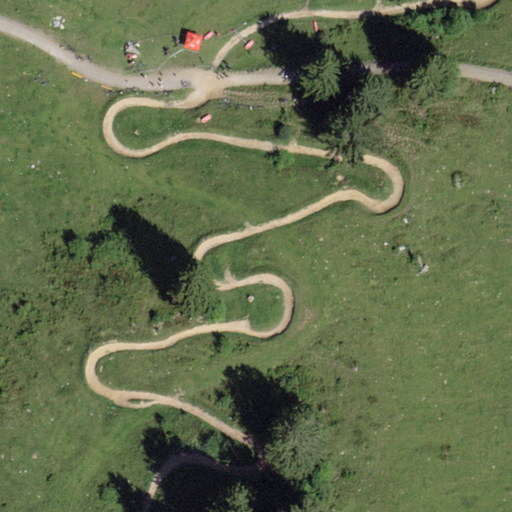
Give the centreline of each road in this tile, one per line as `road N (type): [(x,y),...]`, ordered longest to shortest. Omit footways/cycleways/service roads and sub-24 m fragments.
road 1 (track): [(208,81),(388,66),(511,79)]
road 2 (track): [(0,26),(69,62),(133,81),(208,81)]
